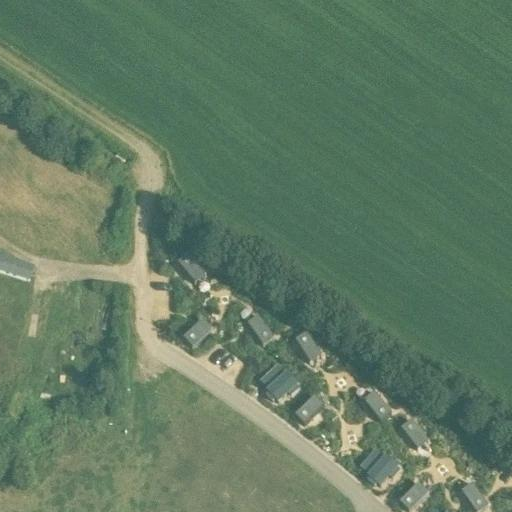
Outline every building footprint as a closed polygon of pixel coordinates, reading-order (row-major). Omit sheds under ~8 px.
[(62,198),(75,181),(47,160),(34,177),(62,198)] [(96,216),(111,224),(121,205),(84,186),(73,207),(95,218),(96,216)] [(188,258),(177,267),(195,288),(205,279),(188,258)] [(88,343),(116,342),(114,298),(86,299),(88,343)] [(258,320),(247,328),(262,350),(274,342),(258,320)] [(212,333),(203,323),(183,341),(192,351),(212,333)] [(306,337),(295,344),(309,367),(321,360),(306,337)] [(268,396),(266,399),(272,406),(274,403),(278,407),(288,398),(291,401),(300,394),(296,390),(298,388),(286,375),(266,394),(268,396)] [(373,397),(362,405),(379,427),(390,418),(373,397)] [(313,401),(293,420),(303,429),(323,411),(313,401)] [(410,425),(399,433),(416,454),(427,446),(410,425)] [(19,426),(17,440),(2,438),(0,455),(0,456),(31,461),(35,428),(19,426)] [(100,444),(102,432),(74,429),(73,441),(100,444)] [(385,458),(367,479),(370,481),(367,484),(374,490),(376,488),(380,491),(389,481),(393,484),(401,475),(397,472),(399,470),(385,458)] [(0,498),(15,501),(17,487),(0,484),(0,498)] [(418,486),(399,505),(406,511),(411,511),(428,496),(418,486)] [(472,487),(461,495),(472,511),(484,511),(488,510),(472,487)]
